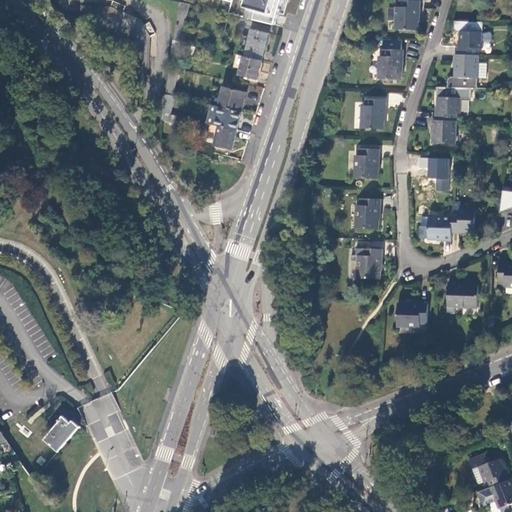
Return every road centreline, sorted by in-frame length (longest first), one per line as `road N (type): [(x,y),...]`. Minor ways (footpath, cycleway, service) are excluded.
road 1 (residential): [(448,0),(404,135),(408,265),(439,264),(511,237)]
road 2 (tertiary): [(0,3),(50,47),(111,125),(214,311)]
road 3 (primary): [(239,309),(344,0)]
road 4 (tertiary): [(172,197),(86,67),(13,0)]
road 5 (primary): [(214,311),(146,511)]
road 6 (primary): [(320,0),(256,192)]
road 7 (tertiary): [(511,364),(324,438)]
road 8 (primary): [(173,506),(229,337)]
road 9 (tertiary): [(324,438),(239,309)]
road 10 (tertiary): [(173,506),(304,447)]
road 11 (tertiary): [(229,337),(304,447)]
